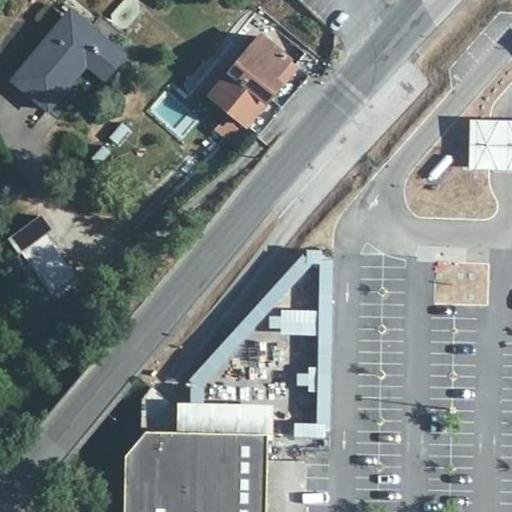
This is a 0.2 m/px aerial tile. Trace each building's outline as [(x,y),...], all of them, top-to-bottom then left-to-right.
[(73,13),(19,82),(52,109),(87,64),(106,78),(125,55),(73,13)] [(262,38),(213,97),(246,126),(296,67),(262,38)] [(511,127),(468,128),(469,178),(511,177),(511,127)] [(42,215),(11,237),(21,252),(23,251),(58,299),(80,282),(46,234),(52,230),(42,215)] [(177,400),(176,430),(266,432),(267,402),(177,400)] [(264,511),(266,432),(176,430),(157,430),(156,437),(138,437),(122,456),(120,511),(264,511)]
